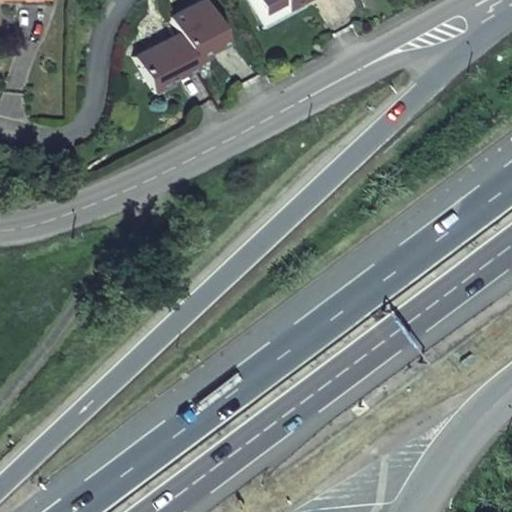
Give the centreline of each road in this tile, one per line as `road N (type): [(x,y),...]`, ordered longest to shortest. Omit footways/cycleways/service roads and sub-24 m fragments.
road 1 (trunk): [(511,0),(0,488)]
road 2 (trunk): [(511,185),(78,511)]
road 3 (trunk): [(157,511),(511,250)]
road 4 (tertiary): [(485,0),(139,177)]
road 5 (unclassified): [(0,395),(73,302),(139,177)]
road 6 (residential): [(0,128),(45,138),(83,126),(102,42),(123,0)]
road 7 (tertiary): [(511,377),(413,511)]
road 8 (tertiary): [(139,177),(80,207),(0,227)]
